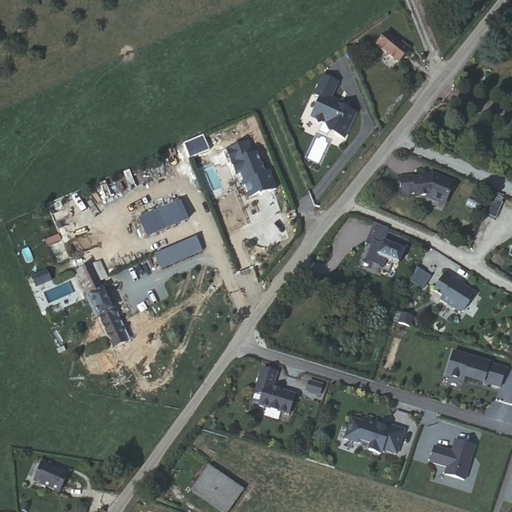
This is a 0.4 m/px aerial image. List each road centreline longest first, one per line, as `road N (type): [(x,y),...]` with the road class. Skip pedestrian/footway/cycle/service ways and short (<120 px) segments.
road 1 (residential): [(235,346),(511,429)]
road 2 (tertiary): [(499,0),(336,201)]
road 3 (tertiary): [(235,346),(114,511)]
road 4 (residential): [(336,201),(455,251),(511,286)]
road 5 (tertiary): [(336,201),(235,346)]
